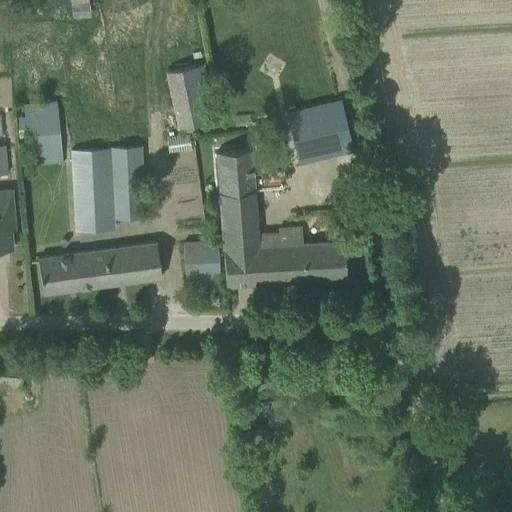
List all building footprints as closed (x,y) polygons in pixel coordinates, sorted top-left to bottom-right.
[(69,0),(71,16),(88,15),(86,0),(69,0)] [(262,0),(283,91),(337,78),(319,0),(262,0)] [(164,70),(176,129),(216,120),(205,61),(164,70)] [(22,103),(29,165),(62,161),(55,99),(22,103)] [(248,115),(233,117),(234,126),(249,125),(248,115)] [(168,151),(190,148),(188,134),(166,137),(168,151)] [(109,145),(109,146),(69,148),(72,230),(114,228),(113,218),(144,217),(143,196),(139,197),(136,144),(109,145)] [(277,230),(257,232),(251,148),(217,150),(225,285),(345,278),(342,238),(301,241),(300,224),(277,226),(277,230)] [(10,229),(14,228),(10,188),(0,189),(0,247),(11,247),(10,229)] [(181,241),(184,281),(219,278),(216,238),(181,241)] [(37,256),(42,293),(160,277),(155,239),(37,256)] [(202,291),(192,293),(193,301),(193,302),(204,301),(202,291)] [(92,361),(120,365),(123,340),(95,337),(92,361)] [(0,387),(19,390),(22,356),(0,353),(0,387)]
